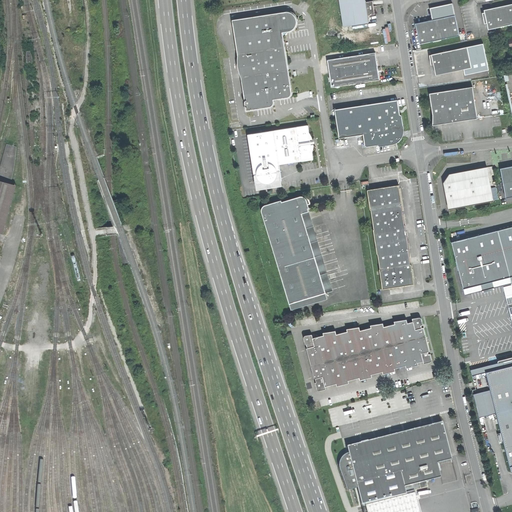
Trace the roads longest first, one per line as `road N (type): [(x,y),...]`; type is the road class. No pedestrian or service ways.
road 1 (trunk): [(315,511),(212,177),(183,0)]
road 2 (trunk): [(164,0),(212,252),(295,511)]
road 3 (track): [(0,344),(62,346),(88,323),(93,233),(71,124),(85,85),(85,0)]
road 4 (tertiary): [(488,511),(456,379),(420,152)]
road 5 (tertiary): [(420,152),(398,1)]
